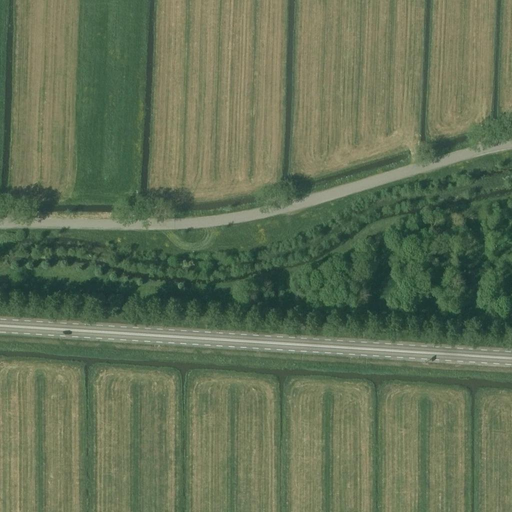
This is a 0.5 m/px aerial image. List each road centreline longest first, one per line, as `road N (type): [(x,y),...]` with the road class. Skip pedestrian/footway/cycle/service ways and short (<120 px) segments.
road 1 (unclassified): [(0,224),(163,226),(248,216),(511,143)]
road 2 (primary): [(511,358),(0,326)]
road 3 (track): [(161,54),(154,226)]
